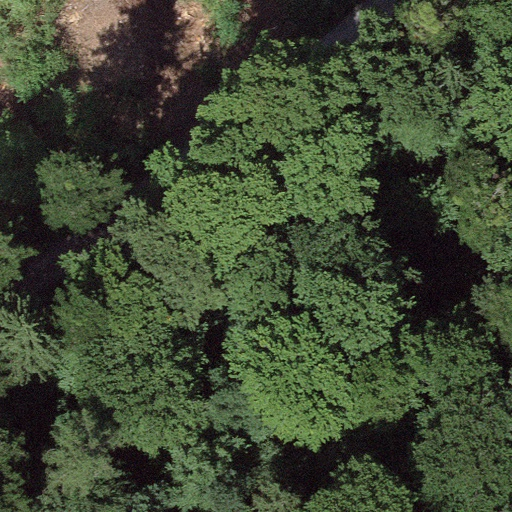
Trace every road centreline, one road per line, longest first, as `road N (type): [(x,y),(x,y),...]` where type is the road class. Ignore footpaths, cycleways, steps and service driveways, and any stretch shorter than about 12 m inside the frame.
road 1 (track): [(0,294),(99,261),(388,0)]
road 2 (track): [(469,146),(412,0)]
